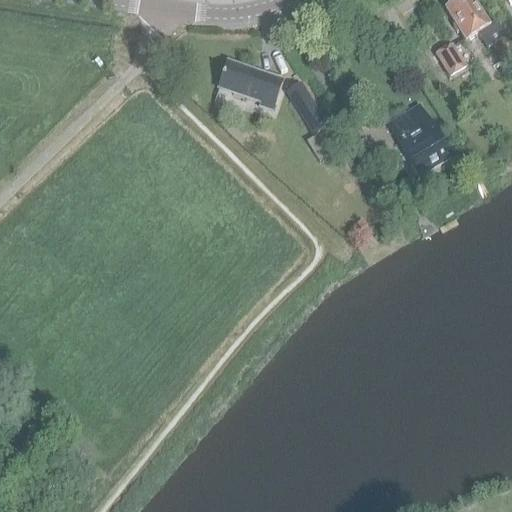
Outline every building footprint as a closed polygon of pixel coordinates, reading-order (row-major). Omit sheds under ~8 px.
[(490,29),(471,0),(465,0),(446,12),(456,27),(453,28),(458,35),(460,34),(466,44),(478,37),(487,52),(494,47),(509,71),(511,68),(511,49),(497,25),(490,29)] [(435,58),(450,82),(468,71),(453,47),(435,58)] [(259,109),(273,114),(283,84),(228,65),(219,92),(260,106),(259,109)] [(287,96),(313,139),(327,131),(300,87),(287,96)] [(430,167),(433,172),(452,160),(420,108),(388,128),(417,175),(430,167)] [(341,152),(329,132),(308,145),(320,165),(341,152)] [(352,149),(365,172),(379,164),(366,141),(352,149)]
